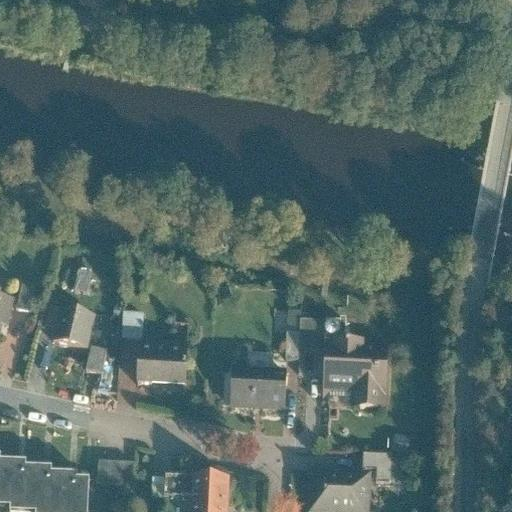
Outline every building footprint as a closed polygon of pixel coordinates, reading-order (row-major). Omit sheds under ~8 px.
[(94,277),(80,274),(74,296),(88,300),(94,277)] [(39,293),(21,289),(15,312),(34,317),(39,293)] [(0,337),(2,331),(7,332),(13,306),(0,302),(0,337)] [(53,344),(86,350),(92,319),(59,313),(53,344)] [(121,343),(142,343),(143,316),(121,315),(121,343)] [(330,345),(344,345),(345,324),(298,323),(298,353),(324,353),(330,353),(330,345)] [(330,353),(324,353),(323,399),(350,399),(349,413),(383,413),(383,401),(386,401),(387,346),(344,345),(330,345),(330,353)] [(186,347),(139,347),(139,392),(185,392),(186,347)] [(106,355),(90,352),(85,377),(101,381),(106,355)] [(286,372),(230,372),(230,414),(286,415),(286,372)] [(412,443),(397,440),(394,457),(409,460),(412,443)] [(361,458),(361,474),(373,475),(372,488),(390,489),(391,459),(361,458)] [(0,511),(9,511),(10,468),(0,467),(0,511)] [(135,468),(100,467),(98,488),(134,490),(135,468)] [(9,511),(35,511),(36,474),(25,474),(25,468),(10,468),(9,511)] [(371,511),(372,488),(373,475),(361,474),(309,473),(308,511),(371,511)] [(35,511),(60,511),(61,480),(51,480),(51,474),(36,474),(35,511)] [(60,511),(86,511),(87,487),(76,487),(76,480),(61,480),(60,511)] [(227,511),(228,483),(166,482),(165,502),(186,502),(186,511),(227,511)]
